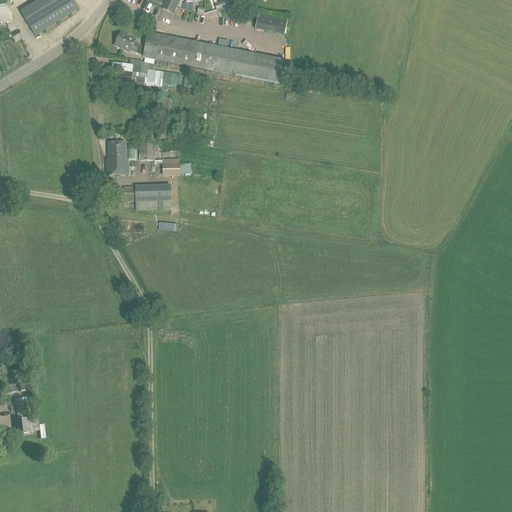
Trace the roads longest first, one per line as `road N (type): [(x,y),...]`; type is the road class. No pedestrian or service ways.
road 1 (unknown): [(85,208),(110,237),(139,313),(154,511)]
road 2 (unknown): [(91,19),(92,188),(85,208)]
road 3 (tertiary): [(0,85),(75,36),(105,0)]
